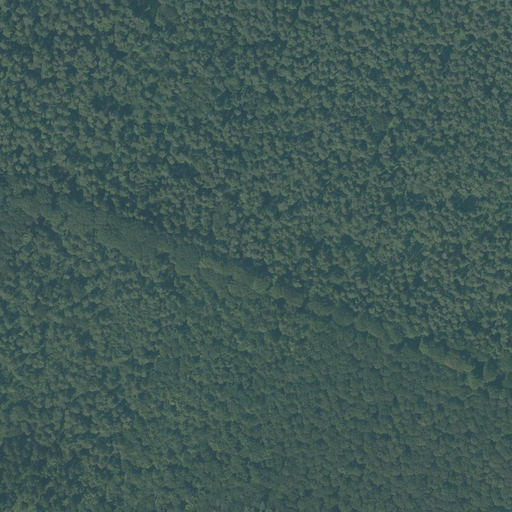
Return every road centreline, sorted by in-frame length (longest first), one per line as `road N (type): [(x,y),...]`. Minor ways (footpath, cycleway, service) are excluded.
road 1 (track): [(511,385),(190,256)]
road 2 (track): [(90,511),(190,256)]
road 3 (track): [(190,256),(0,180)]
